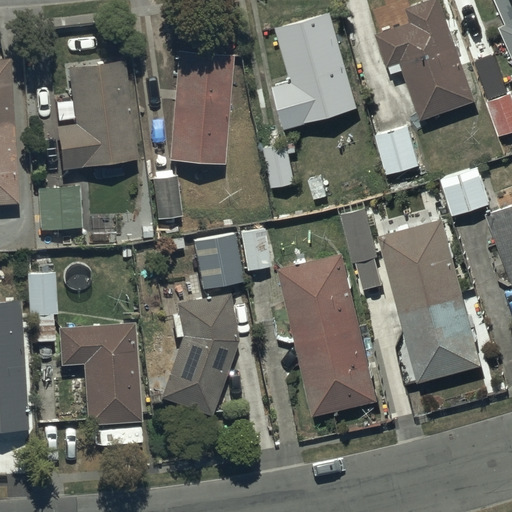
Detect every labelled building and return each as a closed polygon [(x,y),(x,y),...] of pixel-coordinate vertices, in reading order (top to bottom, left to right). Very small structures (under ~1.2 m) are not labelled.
[(511,0),(491,0),(504,29),(498,31),(511,62),(511,0)] [(474,105),(436,1),(404,13),(409,28),(373,41),(385,72),(398,68),(419,125),(474,105)] [(356,112),(328,17),(275,33),(291,86),(271,92),(283,134),(356,112)] [(229,60),(176,56),(167,166),(221,170),(229,60)] [(0,209),(16,208),(7,64),(0,64),(0,209)] [(122,65),(66,73),(74,130),(54,133),(60,175),(136,164),(122,65)] [(511,134),(511,105),(508,96),(485,105),(498,139),(511,134)] [(406,131),(375,140),(385,177),(417,168),(406,131)] [(285,147),(262,152),(270,192),(294,187),(285,147)] [(475,172),(439,183),(450,219),(487,208),(475,172)] [(179,221),(174,180),(152,182),(156,223),(179,221)] [(36,192),(38,232),(81,231),(80,190),(36,192)] [(511,207),(483,219),(511,293),(511,207)] [(376,259),(364,212),(339,218),(351,265),(355,264),(362,292),(380,287),(373,260),(376,259)] [(480,371),(439,223),(377,240),(417,388),(480,371)] [(239,280),(230,232),(190,240),(198,288),(239,280)] [(261,233),(238,237),(245,274),(268,270),(261,233)] [(341,259),(275,274),(310,421),(375,406),(341,259)] [(53,278),(26,279),(27,319),(54,318),(53,278)] [(235,346),(225,300),(173,310),(175,320),(169,322),(173,342),(178,342),(157,402),(208,421),(235,346)] [(0,436),(25,435),(17,306),(0,307),(0,436)] [(60,371),(81,369),(85,431),(137,427),(130,329),(57,335),(60,371)]
